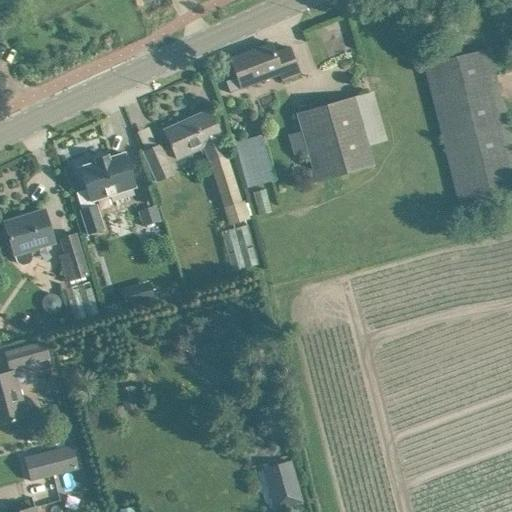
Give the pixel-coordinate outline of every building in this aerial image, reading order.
[(270,43),(229,58),(241,89),(280,74),(283,81),(299,76),(288,47),(273,53),(270,43)] [(426,65),(431,84),(462,212),(511,199),(511,138),(490,49),(426,65)] [(297,114),(302,133),(316,182),(374,165),(368,145),(384,140),(371,93),(318,107),(318,106),(316,106),(317,109),(297,114)] [(209,110),(186,121),(165,130),(164,130),(170,145),(169,146),(175,160),(203,147),(209,161),(229,224),(246,219),(226,154),(219,140),(221,139),(209,110)] [(234,143),(247,188),(273,180),(260,135),(234,143)] [(141,152),(156,182),(174,175),(160,144),(141,152)] [(93,202),(135,188),(124,154),(108,159),(107,156),(94,160),(95,163),(79,168),(86,190),(75,193),(81,211),(80,211),(87,234),(104,229),(96,204),(94,205),(93,202)] [(156,206),(136,212),(141,227),(160,221),(156,206)] [(4,223),(14,256),(16,262),(18,264),(21,265),(29,263),(31,261),(32,258),(31,254),(40,251),(39,249),(54,244),(44,211),(27,216),(28,218),(5,225),(5,223),(4,223)] [(66,282),(88,275),(75,233),(59,238),(64,255),(58,256),(66,282)] [(43,343),(4,353),(9,369),(48,359),(43,343)] [(15,371),(0,375),(0,423),(5,422),(6,423),(28,417),(15,371)] [(135,385),(124,388),(130,410),(141,407),(135,385)] [(77,469),(72,449),(25,461),(30,481),(77,469)] [(291,460),(262,468),(274,510),(303,502),(291,460)] [(64,511),(60,495),(49,498),(52,511),(64,511)]
